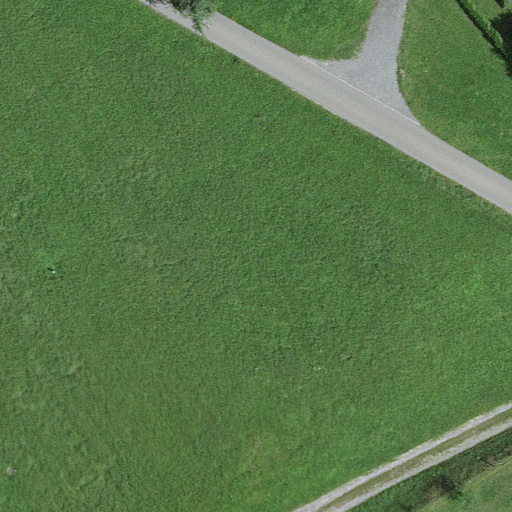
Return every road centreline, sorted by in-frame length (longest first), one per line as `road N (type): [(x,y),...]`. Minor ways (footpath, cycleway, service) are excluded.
road 1 (unclassified): [(511,200),(153,0)]
road 2 (track): [(323,511),(511,413)]
